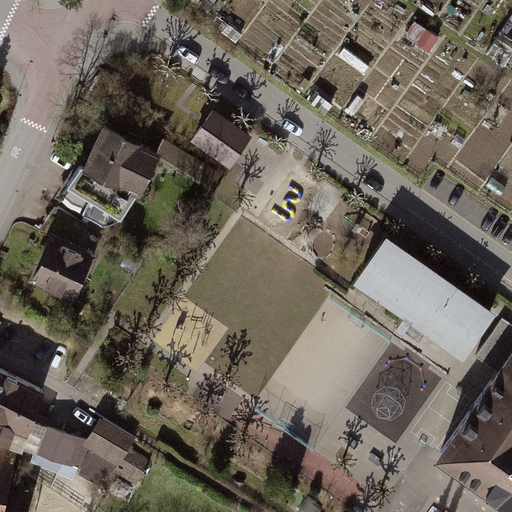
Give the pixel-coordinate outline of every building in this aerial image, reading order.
[(157,88),(136,72),(125,87),(146,102),(157,88)] [(249,134),(213,109),(195,134),(232,159),(249,134)] [(139,141),(105,125),(87,160),(123,178),(137,185),(148,163),(131,156),(139,141)] [(221,172),(164,137),(156,150),(213,185),(221,172)] [(123,178),(87,160),(82,158),(67,181),(121,216),(138,190),(122,180),(123,178)] [(94,253),(53,234),(34,274),(75,293),(94,253)] [(491,312),(384,237),(360,273),(466,348),(491,312)] [(511,345),(496,368),(436,455),(511,507),(511,345)] [(42,389),(0,366),(0,435),(35,448),(31,460),(59,470),(62,459),(82,465),(91,441),(119,459),(134,435),(102,416),(88,437),(31,415),(42,389)] [(0,456),(0,506),(3,491),(9,458),(0,456)] [(25,511),(28,496),(3,491),(0,506),(0,511),(25,511)] [(71,511),(47,502),(42,511),(71,511)]
